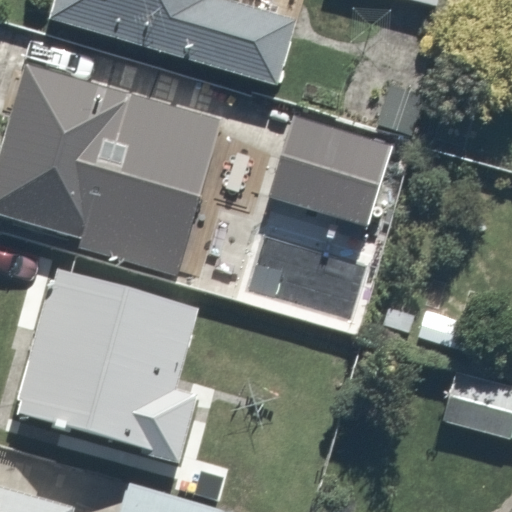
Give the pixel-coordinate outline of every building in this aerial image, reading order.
[(31,0),(29,14),(273,71),(286,12),(236,0),(31,0)] [(0,91),(0,214),(150,263),(197,118),(11,57),(0,91)] [(353,135),(279,113),(255,192),(362,224),(378,172),(345,162),(353,135)] [(152,390),(176,303),(36,264),(0,391),(0,415),(169,463),(187,400),(152,390)] [(511,414),(511,385),(439,372),(428,429),(507,443),(511,414)] [(221,466),(180,454),(167,500),(113,485),(105,511),(208,511),(221,466)] [(511,511),(511,461),(501,511),(511,511)] [(0,511),(53,511),(57,497),(0,483),(0,511)]
